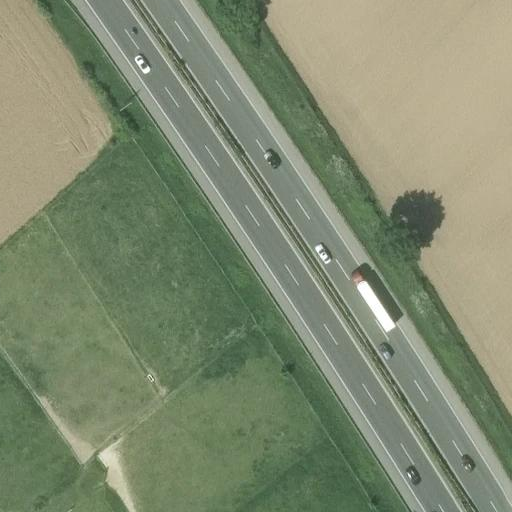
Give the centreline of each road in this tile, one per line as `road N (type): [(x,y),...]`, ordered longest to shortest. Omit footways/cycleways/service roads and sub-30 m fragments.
road 1 (motorway): [(103,0),(441,511)]
road 2 (motorway): [(493,511),(348,279),(158,0)]
